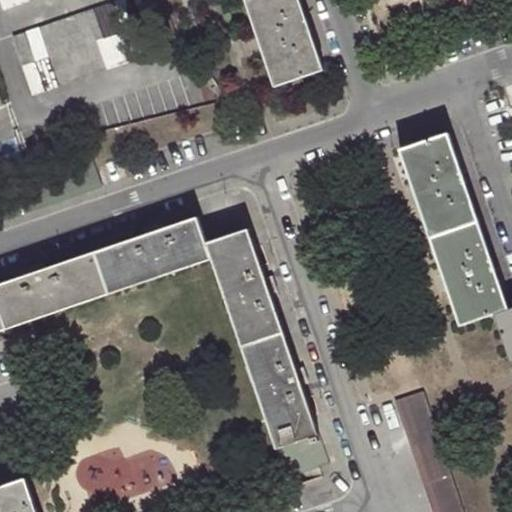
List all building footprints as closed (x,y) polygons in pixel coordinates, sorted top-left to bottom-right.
[(34,0),(0,0),(4,10),(34,0)] [(125,0),(13,38),(23,66),(137,28),(127,0),(125,0)] [(134,0),(143,26),(170,17),(164,0),(134,0)] [(247,0),(277,85),(323,69),(314,42),(299,0),(247,0)] [(180,46),(170,17),(143,26),(153,54),(180,46)] [(137,28),(23,66),(33,95),(147,56),(137,28)] [(450,134),(401,151),(431,238),(480,221),(460,162),(450,134)] [(0,221),(103,187),(94,160),(39,179),(0,192),(0,221)] [(149,236),(99,253),(113,292),(211,259),(198,219),(149,236)] [(480,221),(431,238),(461,324),(495,312),(510,307),(501,283),(480,221)] [(250,230),(207,245),(243,352),(287,338),(265,274),(250,230)] [(47,270),(0,285),(0,304),(8,327),(113,292),(99,253),(47,270)] [(495,312),(511,362),(511,361),(511,306),(510,307),(495,312)] [(287,338),(243,352),(279,457),(322,442),(303,386),(287,338)] [(464,511),(425,392),(397,402),(434,511),(464,511)] [(0,511),(36,511),(26,479),(0,487),(0,511)]
